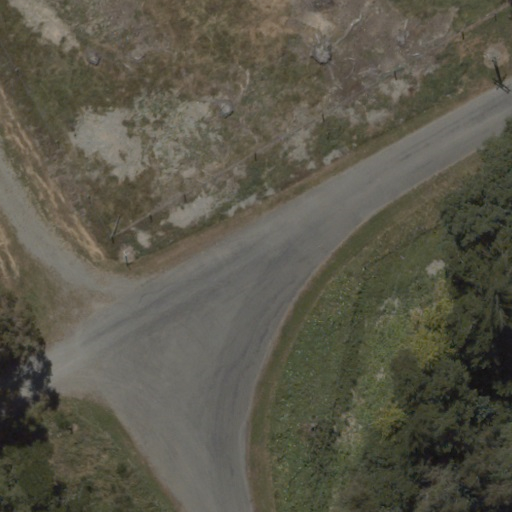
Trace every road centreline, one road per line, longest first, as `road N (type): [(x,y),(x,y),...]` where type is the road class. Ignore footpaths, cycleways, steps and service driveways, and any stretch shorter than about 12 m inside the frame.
road 1 (residential): [(100,355),(511,119)]
road 2 (track): [(0,412),(100,355),(0,171)]
road 3 (residential): [(100,355),(193,511)]
